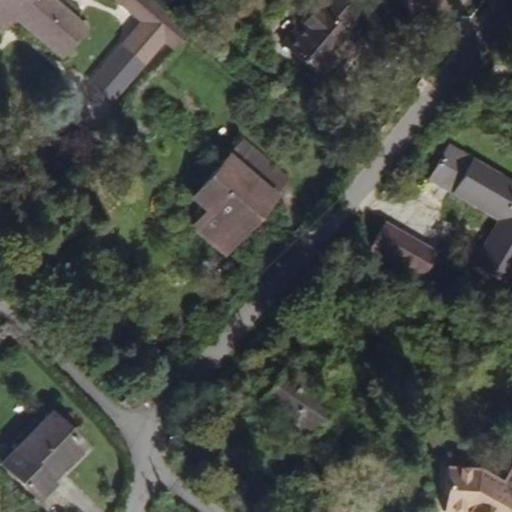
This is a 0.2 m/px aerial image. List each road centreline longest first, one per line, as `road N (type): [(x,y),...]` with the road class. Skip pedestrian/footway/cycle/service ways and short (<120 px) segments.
road 1 (residential): [(148,452),(158,419),(308,252),(509,0)]
road 2 (residential): [(148,452),(125,420),(6,312)]
